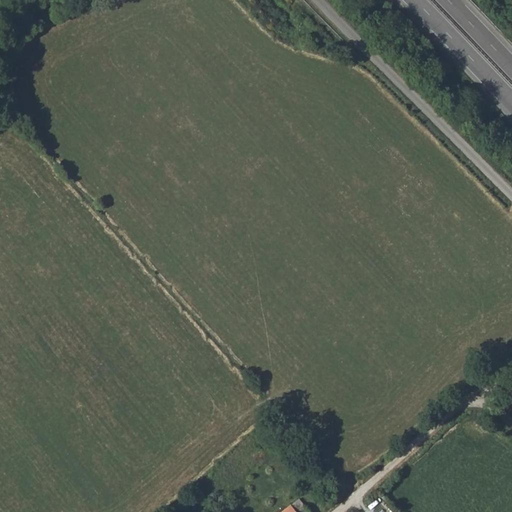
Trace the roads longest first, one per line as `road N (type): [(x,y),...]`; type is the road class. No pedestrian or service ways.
road 1 (unclassified): [(511,194),(316,0)]
road 2 (unclassified): [(463,401),(337,511)]
road 3 (trunk): [(414,0),(511,101)]
